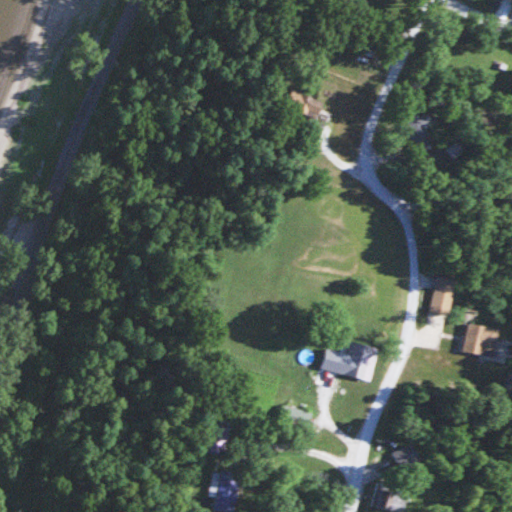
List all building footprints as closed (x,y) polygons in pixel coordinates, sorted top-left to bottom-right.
[(287,103),(315,118),(323,102),(295,87),(287,103)] [(402,111),(421,148),(431,143),(424,128),(439,121),(432,107),(416,115),(412,106),(402,111)] [(432,307),(449,309),(452,277),(435,275),(432,307)] [(461,350),(490,355),(494,327),(466,322),(461,350)] [(332,370),(345,375),(353,352),(368,357),(374,338),(346,329),(332,370)] [(306,428),(311,411),(282,404),(277,421),(306,428)] [(388,452),(397,469),(417,460),(408,442),(388,452)] [(215,469),(199,466),(192,506),(208,509),(215,469)] [(236,511),(244,474),(219,469),(211,509),(224,511),(236,511)] [(369,506),(393,511),(396,511),(402,489),(375,482),(369,506)]
